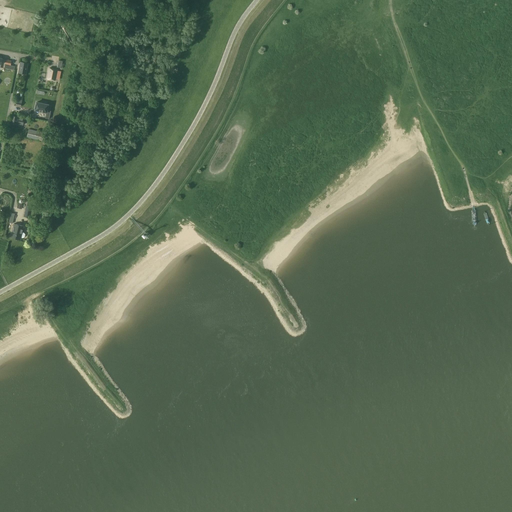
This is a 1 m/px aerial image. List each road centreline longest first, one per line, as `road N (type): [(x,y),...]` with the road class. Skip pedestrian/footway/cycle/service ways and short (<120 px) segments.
road 1 (unclassified): [(0,292),(130,214),(201,113),(256,0)]
road 2 (track): [(463,168),(418,91),(390,0)]
